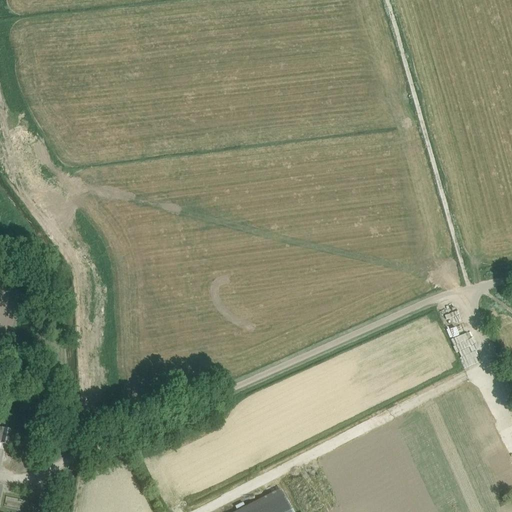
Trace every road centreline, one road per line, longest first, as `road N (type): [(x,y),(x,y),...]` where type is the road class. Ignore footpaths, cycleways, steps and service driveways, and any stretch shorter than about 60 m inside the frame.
road 1 (unclassified): [(86,453),(438,298),(511,281)]
road 2 (track): [(469,290),(385,0)]
